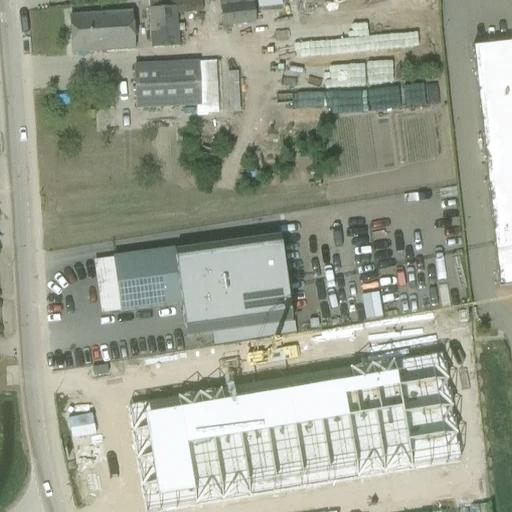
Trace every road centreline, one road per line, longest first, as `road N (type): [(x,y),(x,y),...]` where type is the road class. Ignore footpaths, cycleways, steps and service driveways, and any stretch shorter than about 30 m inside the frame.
road 1 (tertiary): [(54,509),(35,428),(3,0)]
road 2 (unknown): [(511,335),(475,320),(458,260),(442,59),(462,0)]
